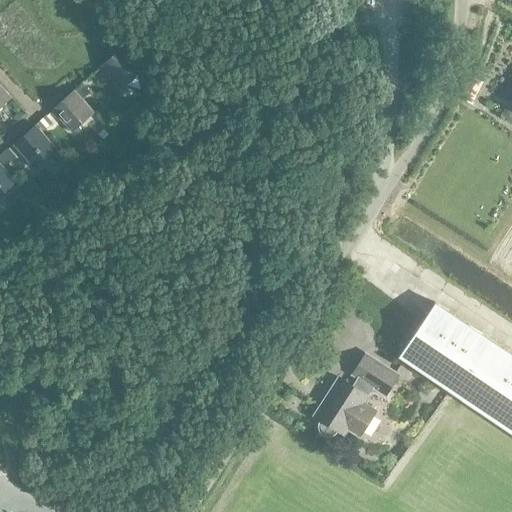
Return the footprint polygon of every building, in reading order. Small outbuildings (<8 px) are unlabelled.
[(121,87),(144,67),(123,44),(101,64),(121,87)] [(0,105),(11,95),(0,82),(0,105)] [(75,88),(65,97),(52,108),(72,131),(95,110),(75,88)] [(33,165),(56,145),(36,123),(13,143),(33,165)] [(0,194),(17,180),(0,160),(0,194)] [(398,356),(511,433),(511,355),(434,303),(398,356)] [(314,415),(320,419),(320,420),(319,421),(318,423),(318,425),(318,426),(318,427),(319,429),(319,431),(320,431),(321,433),(322,433),(323,434),(324,435),(326,435),(328,436),(330,436),(332,435),(333,435),(335,433),(337,432),(338,430),(344,435),(347,430),(359,438),(377,410),(366,402),(374,390),(386,397),(399,376),(365,354),(352,375),(356,377),(351,385),(339,377),(314,415)]
